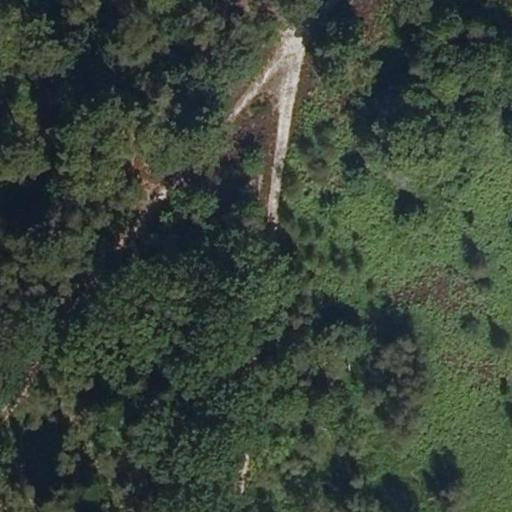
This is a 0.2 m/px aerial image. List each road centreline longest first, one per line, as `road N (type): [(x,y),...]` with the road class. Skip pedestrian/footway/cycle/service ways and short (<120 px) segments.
road 1 (track): [(222,511),(291,56),(222,0)]
road 2 (track): [(329,0),(291,56),(187,154),(0,404)]
